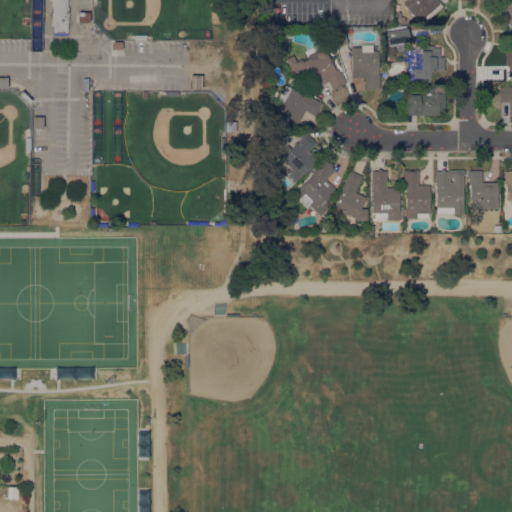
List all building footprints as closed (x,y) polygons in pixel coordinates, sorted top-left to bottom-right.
[(66,0),(66,5),(66,20),(65,20),(65,33),(51,33),(51,20),(50,20),(50,4),(51,4),(51,0),(66,0)] [(438,0),(443,5),(430,17),(429,16),(426,18),(424,17),(418,22),(402,3),(405,0),(438,0)] [(511,0),(501,4),(511,38),(511,0)] [(88,11),(88,21),(77,21),(77,11),(88,11)] [(401,16),(402,17),(404,19),(405,20),(405,22),(405,23),(404,23),(402,24),(397,22),(396,21),(395,20),(394,19),(394,18),(394,13),(395,12),(396,11),(397,11),(399,11),(400,12),(401,13),(401,16)] [(406,26),(406,29),(417,27),(417,28),(428,27),(429,36),(409,39),(409,42),(389,46),(389,44),(388,44),(386,31),(387,31),(386,28),(394,26),(405,24),(406,26)] [(332,33),(344,29),(348,42),(337,46),(332,33)] [(122,42),(122,49),(113,50),(113,42),(122,42)] [(378,43),(379,88),(366,89),(365,76),(352,76),(351,56),(351,47),(360,46),(360,44),(378,43)] [(444,70),(431,70),(431,81),(416,81),(416,75),(413,75),(413,68),(418,68),(418,59),(421,59),(421,47),(426,47),(426,45),(434,45),(434,47),(440,47),(440,56),(444,56),(444,70)] [(314,88),(307,73),(298,78),(293,69),(291,70),(285,58),(293,54),(296,61),(302,58),(303,61),(308,58),(307,55),(319,49),(320,51),(325,48),(336,69),(338,68),(340,72),(341,71),(346,82),(342,85),(342,86),(338,88),(338,87),(332,90),(328,81),(314,88)] [(201,89),(190,88),(191,74),(202,75),(201,89)] [(307,97),(308,95),(322,103),(315,115),(305,110),(298,123),(289,118),(283,128),(271,121),(271,111),(278,100),(277,99),(285,84),(307,97)] [(511,116),(509,116),(509,101),(499,101),(499,95),(498,95),(498,92),(499,92),(499,86),(511,86),(511,116)] [(31,100),(26,105),(17,95),(22,90),(31,100)] [(445,93),(445,111),(439,115),(405,115),(406,94),(432,95),(432,93),(445,93)] [(226,120),(235,121),(235,131),(225,131),(226,120)] [(271,144),(271,132),(285,132),(285,144),(271,144)] [(275,159),(277,156),(274,152),(281,145),(283,148),(287,144),(291,148),(306,133),(316,143),(309,149),(318,159),(294,182),(288,176),(289,174),(275,159)] [(324,211),(325,212),(322,214),(322,213),(320,215),(309,204),(306,207),(298,199),(300,196),(295,191),(313,174),(311,172),(325,159),(335,170),(326,179),(336,190),(326,199),(328,202),(324,211)] [(387,187),(398,187),(398,210),(400,210),(400,220),(397,220),(397,221),(391,221),(391,220),(372,220),(372,193),(370,193),(370,190),(372,190),(372,189),(371,189),(371,170),(377,170),(377,169),(381,169),(381,171),(386,170),(387,187)] [(464,169),(464,175),(463,175),(463,213),(437,213),(437,207),(436,207),(436,183),(435,183),(435,171),(440,171),(440,169),(444,169),(444,171),(447,171),(447,169),(464,169)] [(355,191),(366,197),(360,208),(367,208),(367,220),(355,220),(355,218),(333,208),(342,190),(340,189),(350,170),(362,176),(355,191)] [(414,218),(414,219),(411,219),(411,218),(405,218),(405,208),(405,183),(404,183),(403,170),(418,170),(418,185),(429,185),(429,208),(430,208),(430,213),(428,213),(428,218),(414,218)] [(497,181),(497,208),(478,208),(478,199),(476,199),(476,201),(470,201),(470,183),(468,183),(468,170),(482,170),(482,182),(497,181)] [(503,199),(511,199),(511,208),(511,170),(503,170),(503,199)]
